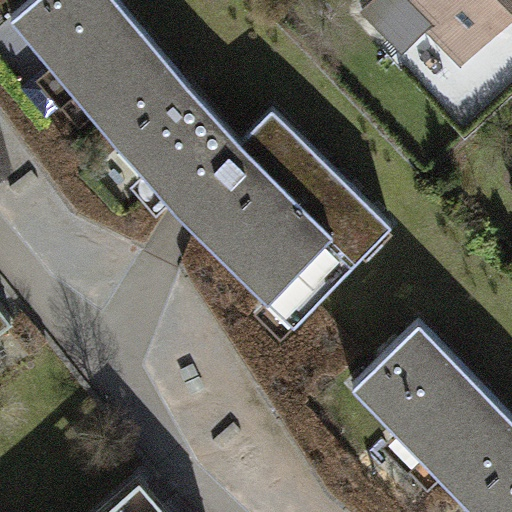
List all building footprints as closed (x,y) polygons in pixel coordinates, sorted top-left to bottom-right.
[(117,0),(30,0),(10,17),(177,211),(268,301),(332,234),(241,142),(117,0)] [(511,0),(425,0),(470,52),(511,16),(511,0)] [(273,109),(241,142),(332,234),(268,301),(294,326),(392,225),(273,109)] [(511,511),(511,359),(450,291),(356,386),(476,511),(511,511)] [(0,377),(36,351),(0,301),(0,377)] [(177,511),(155,486),(124,511),(177,511)]
